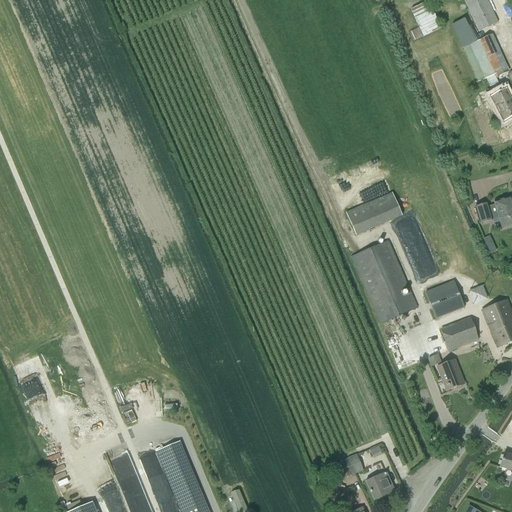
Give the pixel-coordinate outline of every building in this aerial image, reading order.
[(463,0),(478,32),(497,23),(486,0),(463,0)] [(429,1),(411,8),(419,28),(410,31),(414,40),(441,29),(429,1)] [(496,78),(508,72),(492,36),(480,42),(496,78)] [(511,103),(505,90),(490,97),(503,123),(511,118),(511,103)] [(357,235),(403,216),(394,193),(347,213),(357,235)] [(511,200),(511,199),(502,202),(502,201),(494,203),(495,206),(488,208),(488,205),(475,209),(480,225),(500,219),(503,229),(511,226),(511,200)] [(379,325),(416,309),(388,241),(351,257),(379,325)] [(464,309),(454,282),(425,293),(436,320),(464,309)] [(483,285),(469,291),(474,304),(488,298),(483,285)] [(498,349),(511,343),(511,315),(506,302),(481,312),(491,334),(498,349)] [(448,352),(478,341),(470,319),(440,330),(448,352)] [(402,355),(405,365),(414,362),(411,353),(402,355)] [(437,356),(428,359),(431,368),(440,364),(437,356)] [(447,392),(464,385),(454,361),(437,368),(447,392)] [(175,444),(156,452),(159,460),(181,511),(203,511),(178,452),(175,444)] [(379,448),(370,452),(372,457),(381,453),(379,448)] [(511,471),(511,455),(503,453),(499,468),(511,471)] [(347,459),(353,474),(363,470),(356,455),(347,459)] [(353,474),(347,459),(339,462),(345,477),(353,474)] [(374,502),(394,493),(385,472),(365,481),(374,502)] [(68,481),(55,487),(59,497),(73,492),(68,481)] [(96,511),(92,503),(71,511),(96,511)]
